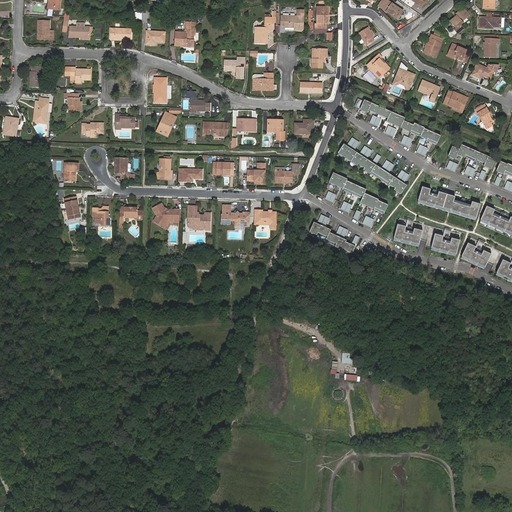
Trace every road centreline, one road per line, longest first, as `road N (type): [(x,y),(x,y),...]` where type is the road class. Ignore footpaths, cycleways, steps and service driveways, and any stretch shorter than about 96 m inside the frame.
road 1 (track): [(128,511),(196,449),(283,246)]
road 2 (residential): [(511,290),(403,256),(302,196)]
road 3 (residential): [(96,156),(107,185),(117,189),(302,196)]
road 4 (residential): [(334,108),(427,168),(511,198)]
road 5 (residential): [(145,57),(242,101),(284,104)]
road 6 (residential): [(103,54),(104,102),(144,103),(145,57)]
road 7 (residential): [(400,43),(439,75),(511,101)]
